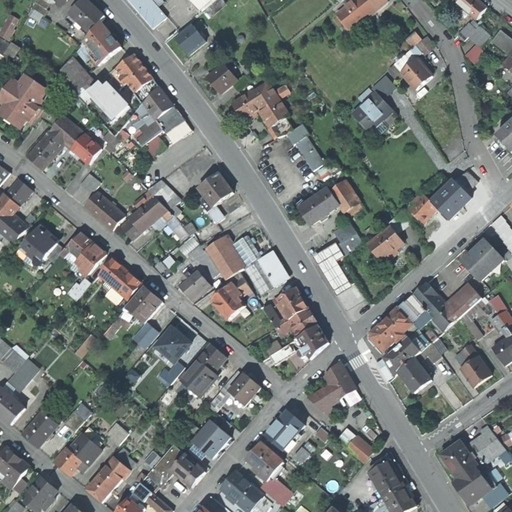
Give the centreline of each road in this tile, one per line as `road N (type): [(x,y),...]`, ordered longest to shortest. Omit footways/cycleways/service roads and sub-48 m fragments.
road 1 (tertiary): [(352,342),(208,110),(108,0)]
road 2 (residential): [(0,147),(131,251),(287,398)]
road 3 (residential): [(352,342),(511,191)]
road 4 (residential): [(418,0),(454,50),(480,145),(511,190)]
road 5 (residential): [(191,511),(287,398)]
road 6 (residential): [(0,422),(103,511)]
road 7 (tertiary): [(418,453),(352,342)]
